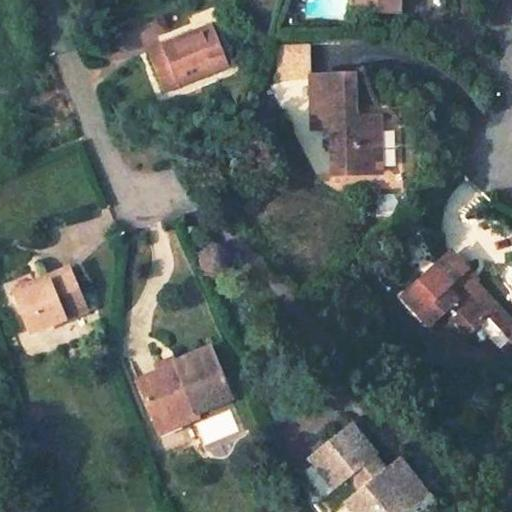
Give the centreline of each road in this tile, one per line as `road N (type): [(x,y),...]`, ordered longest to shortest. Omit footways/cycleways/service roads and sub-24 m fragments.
road 1 (residential): [(172,190),(124,193),(49,0)]
road 2 (track): [(0,373),(50,511)]
